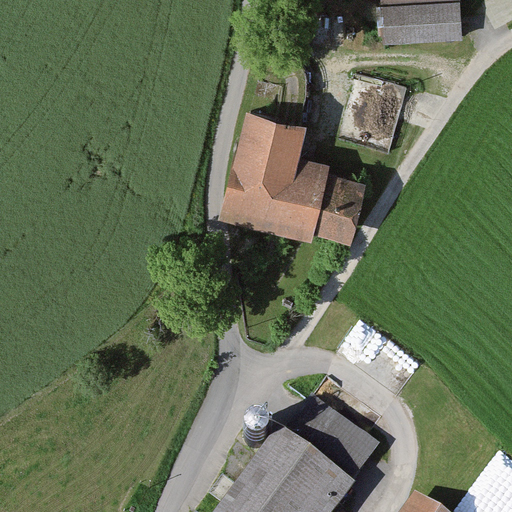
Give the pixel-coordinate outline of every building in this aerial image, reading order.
[(472,0),(399,0),(389,1),(392,43),(475,38),(472,0)] [(309,115),(245,100),(218,215),(312,236),(314,229),(352,238),(366,177),(328,168),(330,159),(300,152),(309,115)] [(367,358),(385,335),(364,319),(345,342),(367,358)] [(315,397),(336,405),(342,390),(321,381),(315,397)] [(220,511),(338,511),(357,487),(352,484),(380,446),(312,396),(283,436),(279,433),(220,511)] [(259,422),(248,424),(243,432),(246,443),(254,448),(263,446),(269,438),(267,426),(259,422)] [(438,511),(415,495),(402,511),(438,511)]
